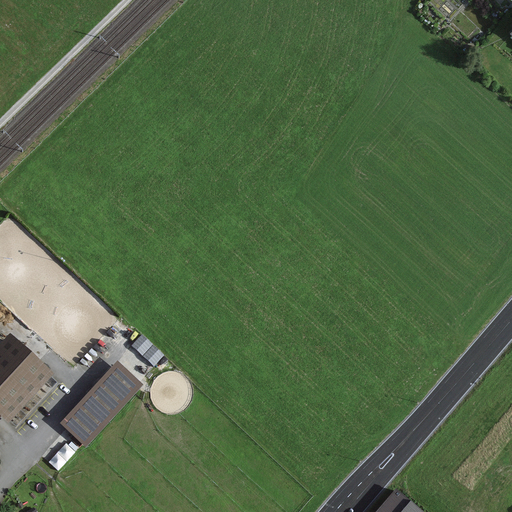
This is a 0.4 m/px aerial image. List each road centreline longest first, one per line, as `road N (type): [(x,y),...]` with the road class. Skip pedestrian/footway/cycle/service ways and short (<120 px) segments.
road 1 (primary): [(511,317),(342,511)]
road 2 (track): [(0,123),(126,0)]
